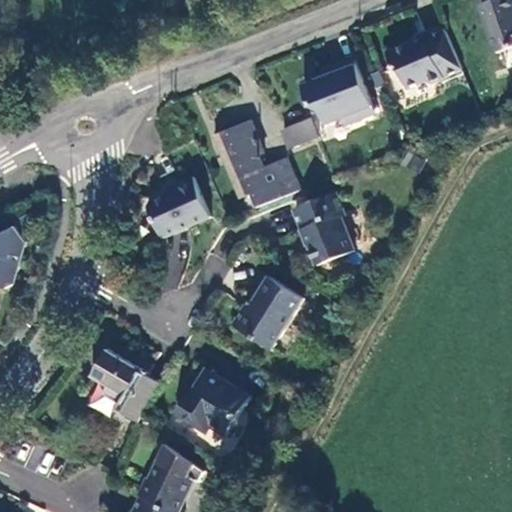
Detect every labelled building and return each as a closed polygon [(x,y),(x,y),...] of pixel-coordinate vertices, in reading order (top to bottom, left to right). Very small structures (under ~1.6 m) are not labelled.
[(511,0),(495,0),(482,5),(499,53),(506,50),(511,48),(511,0)] [(433,83),(463,67),(446,28),(427,37),(429,40),(418,44),(417,42),(391,54),(397,68),(404,71),(411,86),(427,80),(433,83)] [(378,112),(356,59),(335,67),(337,72),(305,85),(313,106),(323,110),(329,124),(346,117),(349,124),(378,112)] [(291,148),(292,147),(320,136),(313,119),(284,129),(291,148)] [(253,192),(260,208),(303,189),(289,157),(265,167),(260,155),(266,152),(252,121),(216,135),(242,196),(253,192)] [(214,217),(195,177),(176,186),(177,190),(153,201),(150,206),(165,239),(214,217)] [(338,190),(296,207),(304,230),(305,229),(319,263),(355,249),(342,216),(347,213),(338,190)] [(28,245),(19,228),(0,237),(0,286),(7,289),(16,285),(28,245)] [(272,351),(305,300),(269,278),(248,308),(245,306),(233,325),(272,351)] [(128,416),(140,424),(147,411),(163,383),(150,376),(151,374),(110,350),(94,378),(110,388),(128,399),(123,406),(120,412),(128,416)] [(252,397),(209,370),(198,387),(200,389),(194,399),(189,397),(179,413),(209,432),(212,426),(228,436),(252,397)] [(106,395),(123,406),(128,399),(110,388),(106,395)] [(123,424),(128,416),(120,412),(115,419),(123,424)] [(207,473),(168,445),(145,496),(143,495),(135,511),(182,511),(196,481),(202,484),(207,473)]
